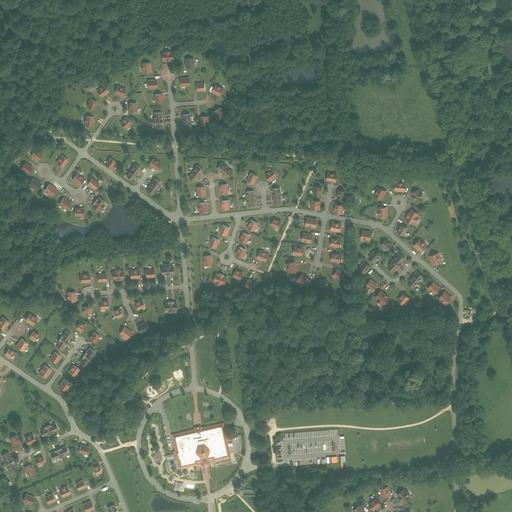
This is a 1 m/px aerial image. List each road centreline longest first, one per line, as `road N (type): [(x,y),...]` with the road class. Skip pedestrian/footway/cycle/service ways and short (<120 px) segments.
road 1 (track): [(64,137),(468,166)]
road 2 (track): [(190,339),(264,307),(407,308),(461,321),(494,309),(506,288)]
road 3 (track): [(511,302),(417,0)]
road 4 (track): [(276,463),(276,429),(385,427),(455,402)]
road 5 (residential): [(456,511),(461,321)]
road 6 (residential): [(194,388),(152,404),(137,442),(158,487),(208,496)]
road 7 (track): [(321,154),(260,291),(264,307)]
road 8 (residential): [(208,496),(238,475),(248,441),(228,400),(194,388)]
